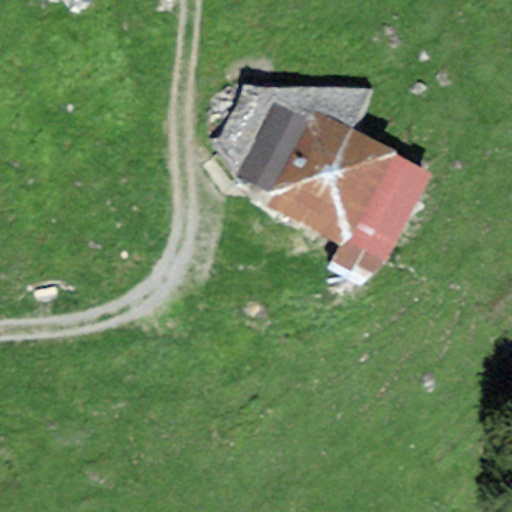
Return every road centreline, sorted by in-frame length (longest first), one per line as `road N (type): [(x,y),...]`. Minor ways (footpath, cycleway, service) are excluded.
road 1 (track): [(132,311),(175,276),(190,226),(183,117),(194,0)]
road 2 (track): [(132,311),(0,332)]
